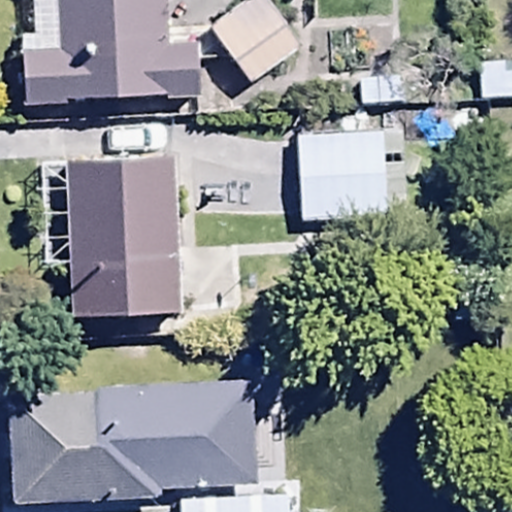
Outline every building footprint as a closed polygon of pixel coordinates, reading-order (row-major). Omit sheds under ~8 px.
[(160,0),(26,0),(28,36),(21,36),(23,102),(203,98),(202,47),(162,48),(160,0)] [(288,14),(278,0),(211,0),(241,44),(288,14)] [(511,64),(476,64),(476,101),(511,101),(511,64)] [(288,89),(292,181),(402,177),(398,85),(288,89)] [(180,110),(61,113),(66,288),(185,284),(180,110)] [(3,362),(5,469),(154,466),(151,360),(3,362)] [(287,511),(287,500),(179,504),(179,511),(287,511)]
